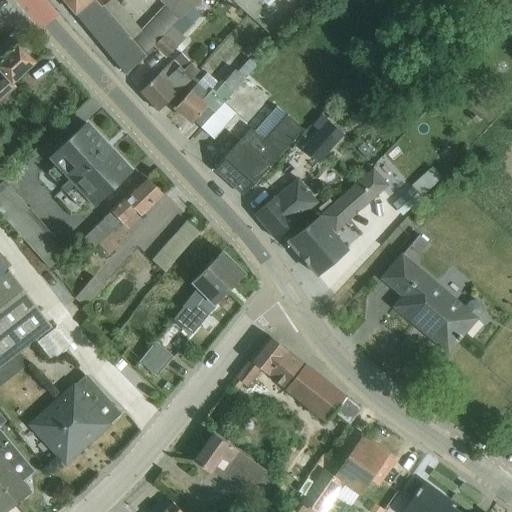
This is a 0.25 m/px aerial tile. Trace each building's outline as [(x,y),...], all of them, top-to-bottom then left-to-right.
[(62,0),(126,76),(153,46),(197,0),(62,0)] [(210,0),(197,0),(153,46),(166,60),(185,39),(182,37),(185,34),(187,36),(190,33),(189,32),(194,26),(193,25),(214,3),(210,0)] [(24,46),(20,46),(18,44),(0,60),(0,102),(17,87),(13,84),(35,63),(28,55),(29,51),(24,46)] [(201,129),(223,103),(257,66),(249,58),(236,72),(234,70),(223,82),(221,80),(210,91),(201,83),(199,86),(196,83),(174,109),(191,124),(193,122),(201,129)] [(180,66),(179,67),(173,60),(161,72),(140,93),(158,112),(198,71),(191,63),(183,70),(180,66)] [(360,73),(343,93),(354,102),(371,83),(360,73)] [(201,129),(213,140),(236,115),(223,103),(201,129)] [(239,140),(213,169),(241,194),(243,196),(302,129),(277,107),(254,133),(251,130),(241,141),(239,140)] [(319,132),(303,151),(317,163),(343,134),(321,115),(312,126),(319,132)] [(87,200),(93,207),(130,172),(86,124),(48,160),(54,166),(46,173),(78,208),(87,200)] [(402,217),(422,200),(421,198),(442,179),(431,168),(410,186),(412,187),(392,205),(402,217)] [(320,215),(287,241),(316,275),(317,277),(348,250),(334,233),(388,186),(374,169),(320,215)] [(298,179),(254,215),(275,240),(318,202),(298,179)] [(109,256),(118,247),(115,243),(142,217),(140,215),(162,194),(148,180),(79,243),(89,253),(98,245),(109,256)] [(0,184),(0,214),(50,270),(68,253),(4,181),(0,184)] [(152,263),(164,272),(199,233),(188,223),(152,263)] [(290,239),(303,230),(299,224),(286,234),(290,239)] [(428,243),(419,236),(409,247),(418,255),(428,243)] [(173,319),(192,335),(208,315),(216,307),(214,305),(244,275),(222,252),(190,283),(196,289),(182,307),(173,319)] [(465,307),(403,254),(382,279),(402,296),(403,295),(404,295),(394,307),(395,308),(397,305),(424,328),(422,331),(447,353),(482,312),(482,309),(481,307),(480,305),(478,303),(476,302),(474,301),(472,301),(470,302),(465,307)] [(0,368),(14,358),(52,328),(7,269),(0,275),(0,368)] [(75,299),(85,308),(102,286),(92,277),(75,299)] [(173,357),(174,356),(179,350),(164,337),(161,334),(155,342),(173,357)] [(334,412),(345,397),(269,337),(227,388),(236,395),(243,385),(247,388),(260,371),(324,424),(334,412)] [(155,342),(138,362),(157,377),(173,357),(155,342)] [(14,358),(0,368),(0,386),(22,369),(14,358)] [(83,374),(30,422),(65,462),(119,414),(83,374)] [(334,412),(349,424),(360,409),(345,397),(334,412)] [(0,511),(5,511),(29,493),(21,483),(34,472),(0,431),(0,426),(2,425),(0,422),(0,511)] [(272,501),(284,483),(213,434),(194,462),(238,491),(242,485),(264,500),(266,497),(272,501)] [(370,482),(377,486),(394,460),(362,437),(333,476),(324,470),(315,484),(306,498),(297,511),(325,511),(342,488),(358,499),(370,482)] [(298,491),(297,492),(302,495),(306,498),(315,484),(307,479),(298,491)] [(455,511),(449,507),(447,508),(439,502),(443,498),(424,484),(402,511),(455,511)] [(181,511),(173,503),(163,511),(181,511)]
